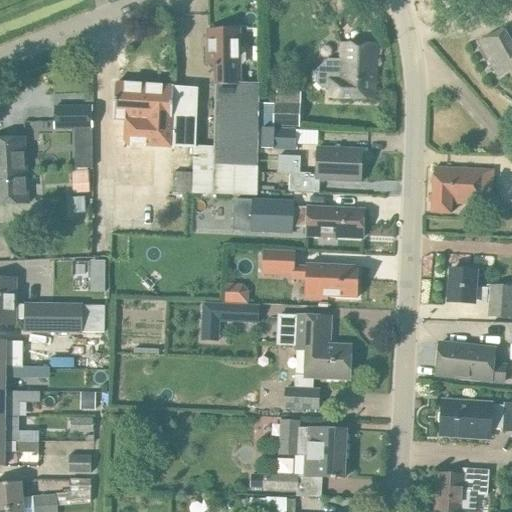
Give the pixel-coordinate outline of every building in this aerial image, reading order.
[(510,74),(511,78),(511,45),(503,29),(478,42),(499,80),(510,74)] [(246,52),(239,46),(239,30),(207,31),(208,64),(214,64),(214,86),(213,147),(195,146),(195,148),(193,148),(192,173),(192,194),(233,195),(257,196),(258,129),(259,103),(259,84),(239,83),(239,68),(246,62),(246,52)] [(328,98),(374,99),(375,45),(340,44),(339,61),(327,60),(317,71),(317,82),(322,87),(329,87),(328,98)] [(125,144),(193,148),(195,148),(195,146),(198,89),(174,87),(115,84),(113,120),(127,121),(125,144)] [(296,130),(296,129),(296,127),(298,127),(298,103),(259,103),(258,129),(262,129),(273,129),(296,130)] [(77,129),(77,168),(92,168),(92,107),(54,107),(54,129),(77,129)] [(273,129),(262,129),(262,149),(272,149),(272,150),(296,151),(296,130),(273,129)] [(0,174),(26,173),(25,138),(0,139),(0,174)] [(360,183),(362,150),(317,147),(315,174),(300,174),(300,157),(278,156),(277,174),(290,174),(289,192),(319,194),(320,181),(360,183)] [(431,213),(450,214),(450,203),(479,205),(480,186),(491,187),(492,171),(433,168),(431,213)] [(87,191),(87,171),(71,171),(71,191),(87,191)] [(0,204),(28,203),(26,173),(0,174),(0,204)] [(306,236),(362,238),(363,210),(308,208),(308,207),(294,207),(294,201),(249,200),(248,233),(294,233),(294,228),(306,228),(306,236)] [(511,243),(499,243),(499,257),(511,257),(511,243)] [(358,268),(306,265),(306,267),(294,267),(295,253),(263,251),(262,274),(292,276),(292,280),(306,280),(305,299),(327,300),(327,297),(357,298),(358,268)] [(104,292),(104,262),(92,262),(91,292),(104,292)] [(487,317),(511,318),(511,285),(489,284),(489,288),(475,287),(476,271),(451,269),(448,302),(474,304),(488,305),(487,317)] [(23,333),(82,334),(82,333),(103,333),(104,307),(83,306),(83,304),(24,303),(24,305),(14,305),(14,280),(0,279),(0,324),(14,324),(14,319),(24,319),(23,333)] [(255,302),(198,300),(197,340),(216,341),(217,322),(255,323),(255,302)] [(278,316),(277,345),(306,346),(328,347),(328,346),(329,336),(332,333),(332,326),(329,323),(329,318),(278,316)] [(104,357),(105,335),(83,335),(82,357),(104,357)] [(0,366),(39,367),(39,357),(16,357),(16,354),(4,354),(4,341),(0,340),(0,366)] [(434,375),(503,383),(505,366),(492,364),(494,349),(438,343),(434,375)] [(328,347),(306,346),(305,376),(295,375),(294,389),(286,388),(285,408),(317,410),(318,390),(312,389),(313,377),(349,379),(350,347),(328,346),(328,347)] [(0,391),(4,391),(4,377),(39,378),(39,367),(0,366),(0,391)] [(4,391),(0,391),(0,416),(4,416),(18,416),(18,402),(38,402),(38,392),(4,392),(4,391)] [(79,410),(94,410),(94,393),(79,393),(79,410)] [(439,436),(489,439),(489,429),(502,430),(502,433),(511,433),(511,403),(503,403),(503,406),(491,405),(491,404),(442,401),(441,412),(438,415),(437,422),(440,425),(439,436)] [(0,441),(38,441),(38,432),(4,431),(4,416),(0,416),(0,441)] [(72,419),(71,433),(92,433),(93,419),(72,419)] [(295,498),(321,498),(321,477),(344,478),(346,430),(298,428),(299,422),(280,421),(278,454),(296,455),(296,454),(305,454),(304,476),(298,476),(298,474),(262,473),(262,474),(250,474),(250,489),(295,490),(295,498)] [(0,467),(3,467),(3,452),(38,453),(38,441),(0,441),(0,467)] [(69,473),(90,473),(90,454),(68,455),(69,473)] [(438,475),(435,511),(438,511),(475,511),(477,493),(486,494),(487,471),(461,469),(461,477),(438,475)] [(0,484),(0,510),(57,505),(92,503),(91,479),(68,480),(69,493),(55,494),(55,497),(22,498),(21,483),(0,484)] [(294,511),(295,501),(245,499),(245,500),(232,500),(231,511),(294,511)]
